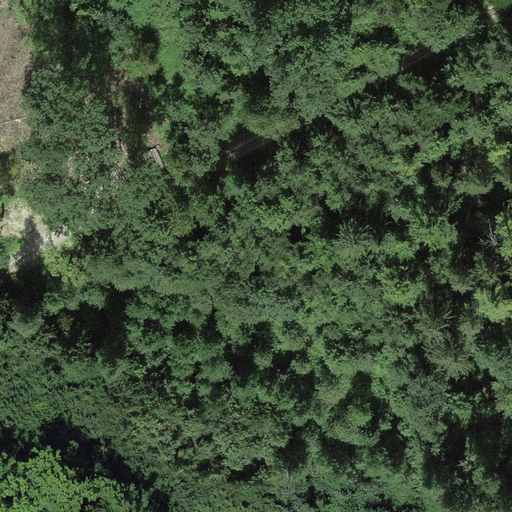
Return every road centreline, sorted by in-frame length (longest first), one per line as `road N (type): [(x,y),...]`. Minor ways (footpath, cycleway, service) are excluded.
road 1 (track): [(511,0),(189,178),(51,233),(0,269)]
road 2 (track): [(511,349),(406,369),(343,364),(140,258),(51,233)]
